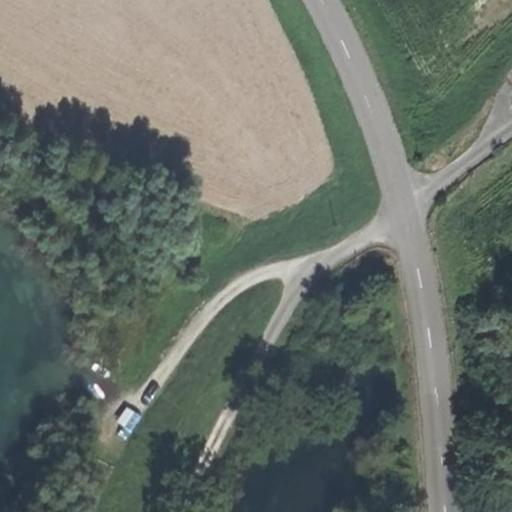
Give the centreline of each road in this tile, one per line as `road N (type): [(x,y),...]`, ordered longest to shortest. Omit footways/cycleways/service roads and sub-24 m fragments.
road 1 (track): [(141,511),(244,308),(301,269),(256,275),(222,296),(113,426),(75,511)]
road 2 (unclassified): [(321,0),(401,214),(426,333),(446,511)]
road 3 (track): [(177,511),(301,269),(401,214)]
road 4 (track): [(0,157),(48,199),(83,245),(104,293),(101,396),(103,419),(113,426)]
road 5 (track): [(511,124),(401,214)]
